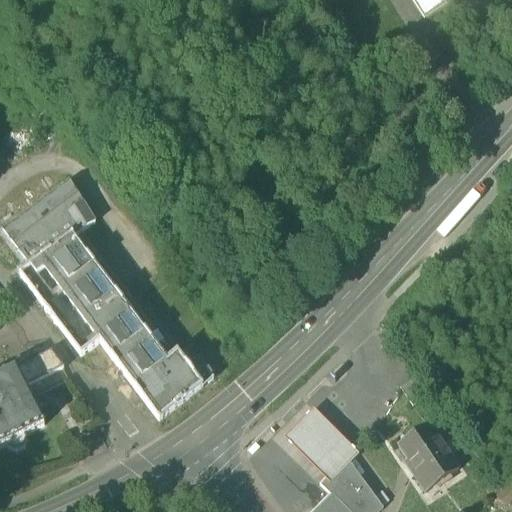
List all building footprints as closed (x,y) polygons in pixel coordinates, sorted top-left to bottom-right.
[(412,0),(410,1),(424,22),(456,0),(412,0)] [(99,345),(158,424),(202,391),(177,357),(167,365),(74,242),(80,237),(79,237),(95,226),(69,184),(68,185),(51,198),(51,197),(50,198),(50,199),(28,216),(27,215),(26,216),(26,217),(16,225),(15,224),(14,225),(14,226),(4,234),(3,233),(2,234),(21,258),(11,266),(21,279),(20,280),(45,313),(55,327),(81,360),(99,345)] [(0,450),(7,447),(9,452),(17,454),(24,451),(26,443),(24,439),(44,429),(30,402),(69,382),(63,372),(62,370),(53,357),(51,355),(49,357),(16,373),(13,374),(14,374),(0,381),(0,450)] [(400,391),(412,409),(432,396),(419,377),(400,391)] [(358,459),(313,414),(285,442),(330,487),(358,459)] [(412,477),(425,496),(459,474),(428,428),(398,449),(408,463),(410,462),(417,473),(412,477)] [(319,488),(329,498),(344,511),(382,511),(383,511),(350,467),(346,461),(345,462),(346,463),(326,483),(322,487),(321,486),(319,488)] [(374,500),(383,511),(389,504),(382,495),(374,500)] [(344,511),(329,498),(315,511),(344,511)]
